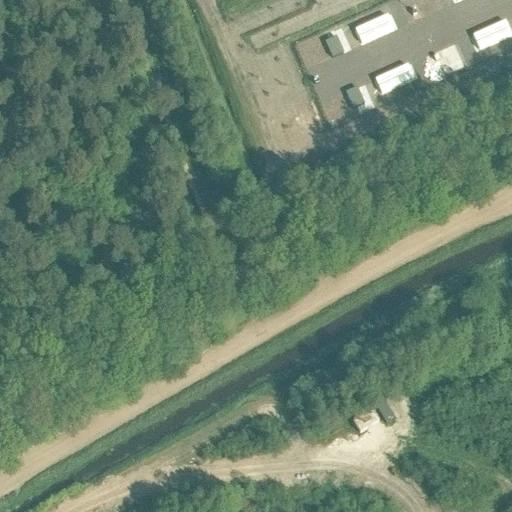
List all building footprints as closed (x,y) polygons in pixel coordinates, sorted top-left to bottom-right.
[(393,32),(387,18),(354,34),(360,47),(393,32)] [(511,37),(506,24),(472,39),(478,53),(511,37)] [(335,40),(324,46),(331,62),(343,56),(335,40)] [(414,82),(408,69),(375,84),(381,97),(414,82)] [(355,91),(344,96),(351,112),(363,107),(355,91)]
